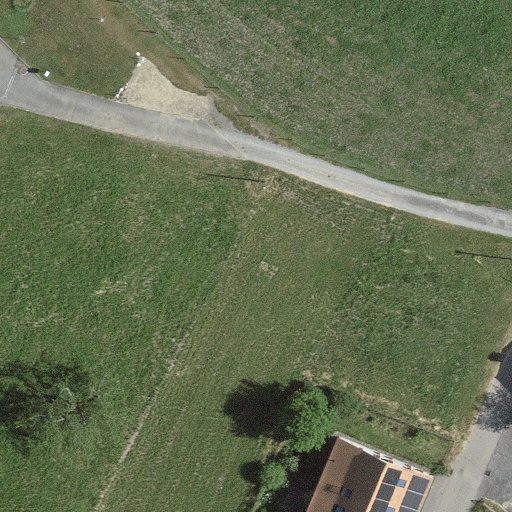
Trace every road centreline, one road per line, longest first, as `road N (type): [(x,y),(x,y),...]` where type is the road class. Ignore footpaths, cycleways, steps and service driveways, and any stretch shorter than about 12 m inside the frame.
road 1 (unknown): [(511,233),(245,151),(67,110),(34,88)]
road 2 (residential): [(511,391),(452,511)]
